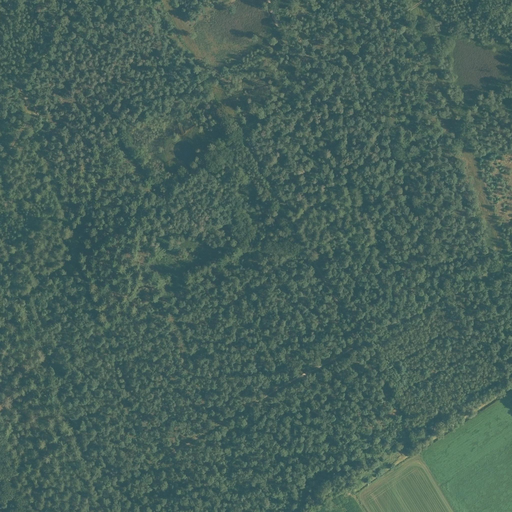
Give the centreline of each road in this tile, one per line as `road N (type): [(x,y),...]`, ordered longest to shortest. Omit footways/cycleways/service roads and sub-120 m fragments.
road 1 (track): [(411,0),(508,257)]
road 2 (track): [(340,0),(428,241)]
road 3 (track): [(150,466),(359,343)]
road 4 (track): [(307,85),(425,0)]
road 5 (track): [(359,343),(482,273)]
